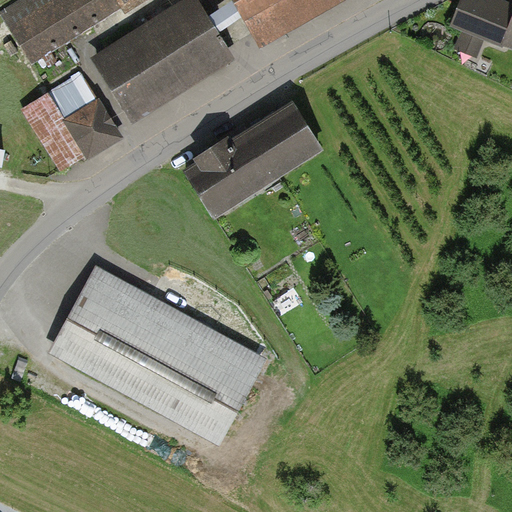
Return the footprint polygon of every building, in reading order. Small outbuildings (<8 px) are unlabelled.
[(25,0),(2,14),(31,61),(112,12),(104,0),(25,0)] [(109,0),(116,11),(134,0),(109,0)] [(333,0),(225,0),(253,47),(333,0)] [(511,0),(503,0),(503,3),(495,0),(458,0),(447,27),(462,33),(455,51),(474,58),(482,38),(511,50),(511,0)] [(183,1),(85,64),(125,124),(222,61),(183,1)] [(80,74),(20,110),(59,173),(118,137),(80,74)] [(283,102),(178,170),(210,220),(315,151),(283,102)] [(264,360),(89,266),(44,357),(218,449),(264,360)]
